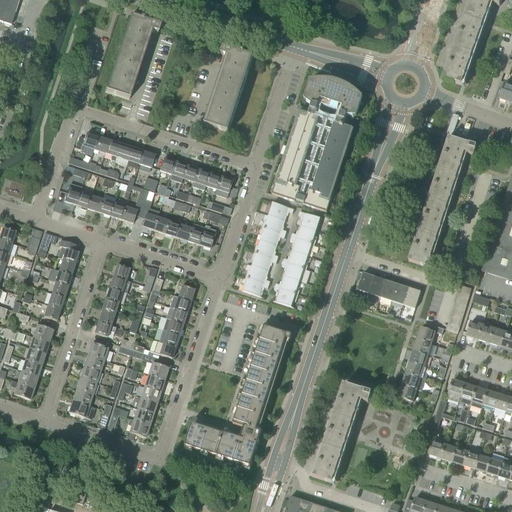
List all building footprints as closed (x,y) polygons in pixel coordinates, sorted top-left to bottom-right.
[(19,0),(0,0),(0,9),(15,14),(19,0)] [(461,86),(477,40),(489,4),(499,7),(501,0),(469,0),(442,80),(461,86)] [(0,23),(11,27),(15,14),(0,9),(0,23)] [(125,99),(140,53),(147,32),(156,35),(159,27),(142,22),(142,20),(139,19),(139,21),(129,18),(104,94),(128,101),(128,100),(125,99)] [(228,134),(250,68),(253,58),(243,55),(244,54),(241,53),(240,54),(223,48),(221,55),(230,58),(208,126),(205,125),(204,126),(228,134)] [(511,60),(508,60),(503,74),(508,75),(511,65),(511,60)] [(315,84),(312,84),(307,100),(313,102),(310,111),(305,110),(303,117),(299,116),(294,131),(293,131),(292,132),(294,132),(288,150),(287,149),(286,150),(288,151),(285,159),(284,158),(283,159),(285,160),(282,168),(281,167),(280,168),(282,169),(280,177),(278,177),(277,177),(279,178),(276,186),(275,186),(274,186),(276,187),(273,195),(272,195),(272,196),(295,203),(295,202),(304,204),(303,206),(327,214),(327,213),(325,212),(328,204),(330,204),(330,203),(328,203),(331,195),(332,195),(333,194),(331,194),(334,185),(335,186),(336,185),(334,185),(337,176),(338,177),(339,176),(337,176),(340,167),(341,168),(342,167),(340,166),(346,149),(347,150),(348,149),(346,148),(351,133),(348,132),(349,129),(345,127),(349,114),(354,115),(359,100),(359,99),(355,96),(352,93),(348,91),(344,88),(339,87),(337,86),(333,85),(329,84),(324,83),(319,83),(315,84)] [(511,104),(511,99),(511,84),(511,86),(504,84),(498,99),(511,104)] [(96,138),(86,134),(84,140),(79,138),(75,150),(81,152),(82,147),(92,151),(96,138)] [(104,154),(108,142),(96,138),(92,151),(104,154)] [(430,259),(432,253),(464,154),(473,157),(477,145),(467,142),(466,145),(448,139),(408,262),(432,270),(435,261),(430,259)] [(115,158),(120,145),(108,142),(104,154),(115,158)] [(126,162),(131,149),(120,145),(115,158),(113,164),(125,167),(126,162)] [(138,166),(142,153),(131,149),(126,162),(138,166)] [(154,157),(142,153),(138,166),(150,169),(154,157)] [(170,176),(174,163),(163,160),(159,172),(170,176)] [(75,167),(86,171),(88,165),(77,162),(75,167)] [(181,180),(185,167),(174,163),(170,176),(169,181),(180,184),(181,180)] [(86,171),(98,175),(100,169),(94,167),(95,166),(89,164),(88,165),(86,171)] [(196,171),(185,167),(181,180),(192,183),(196,171)] [(83,179),(85,174),(74,170),(72,176),(83,179)] [(208,174),(196,171),(192,183),(191,188),(202,192),(204,187),(208,174)] [(216,191),(220,178),(208,174),(204,187),(216,191)] [(225,180),(220,178),(216,191),(214,196),(226,199),(232,181),(231,180),(226,178),(225,179),(225,180)] [(147,192),(150,181),(145,179),(141,191),(147,192)] [(157,183),(150,181),(147,192),(153,194),(157,183)] [(511,278),(511,188),(486,270),(511,278)] [(74,206),(79,193),(67,190),(63,203),(74,206)] [(143,204),(147,192),(141,191),(137,202),(143,204)] [(149,206),(153,194),(147,192),(143,204),(149,206)] [(90,197),(79,193),(74,206),(79,208),(79,209),(80,210),(84,211),(85,211),(85,210),(86,210),(90,197)] [(186,204),(188,196),(177,193),(175,200),(186,204)] [(97,214),(101,201),(90,197),(86,210),(97,214)] [(174,203),(167,200),(163,199),(161,204),(172,208),(174,203)] [(108,217),(113,205),(101,201),(97,214),(108,217)] [(223,207),(211,204),(209,211),(221,215),(223,207)] [(273,205),(268,217),(285,223),(288,214),(292,215),(293,212),(294,212),(294,211),(270,204),(273,205)] [(120,221),(124,208),(113,205),(108,217),(120,221)] [(136,212),(124,208),(120,221),(132,225),(136,212)] [(158,214),(153,212),(151,217),(145,215),(141,228),(152,232),(156,219),(158,214)] [(302,219),(300,228),(316,233),(320,221),(323,221),(299,213),(299,214),(298,217),(302,219)] [(220,218),(208,214),(206,221),(210,222),(211,221),(218,223),(220,218)] [(282,232),(285,223),(268,217),(266,223),(264,222),(262,229),(285,237),(286,233),(282,232)] [(163,235),(167,222),(156,219),(152,232),(163,235)] [(174,239),(178,226),(167,222),(163,235),(174,239)] [(186,243),(190,230),(178,226),(174,239),(186,243)] [(314,238),(316,233),(300,228),(297,237),(292,235),(291,239),(314,246),(317,239),(314,238)] [(2,229),(0,235),(0,241),(11,245),(15,233),(2,229)] [(203,229),(202,234),(197,246),(209,250),(215,232),(203,229)] [(284,241),(285,237),(262,229),(259,236),(262,237),(260,243),(276,248),(279,239),(284,241)] [(197,246),(202,234),(190,230),(186,243),(197,246)] [(29,246),(28,251),(35,253),(38,241),(33,239),(30,247),(29,246)] [(312,254),(314,246),(291,239),(290,242),(294,244),(291,253),(308,258),(309,253),(312,254)] [(11,245),(0,241),(0,254),(7,256),(11,245)] [(41,242),(37,254),(45,256),(49,244),(41,242)] [(76,253),(78,247),(60,242),(58,248),(60,248),(56,260),(61,261),(74,265),(78,253),(76,253)] [(273,257),(276,248),(260,243),(258,248),(256,247),(253,254),(277,262),(278,258),(273,257)] [(306,264),(308,258),(291,253),(288,262),(284,260),(283,264),(306,271),(308,264),(306,264)] [(275,266),(277,262),(253,254),(251,261),(253,262),(252,268),(268,273),(271,264),(275,266)] [(70,277),(74,265),(61,261),(58,273),(70,277)] [(304,279),(306,271),(283,264),(281,267),(286,269),(283,278),(299,283),(301,278),(304,279)] [(116,266),(112,278),(125,282),(129,270),(116,266)] [(265,282),(268,273),(252,268),(250,273),(247,272),(245,280),(268,287),(270,283),(265,282)] [(71,277),(70,277),(58,273),(54,284),(66,288),(68,283),(69,283),(71,282),(72,278),(71,277)] [(368,296),(373,278),(362,275),(356,292),(368,296)] [(35,285),(37,279),(30,276),(28,283),(35,285)] [(142,287),(142,288),(149,290),(153,279),(147,277),(144,288),(142,287)] [(121,294),(125,282),(112,278),(108,289),(121,294)] [(298,289),(299,283),(283,278),(280,287),(276,285),(274,289),(298,296),(300,289),(298,289)] [(379,299),(385,282),(373,278),(368,296),(379,299)] [(156,280),(152,291),(157,293),(161,282),(156,280)] [(267,291),(268,287),(245,280),(243,286),(245,287),(243,293),(241,292),(241,293),(261,299),(260,299),(263,290),(267,291)] [(391,303),(396,286),(385,282),(379,299),(391,303)] [(63,299),(66,288),(54,284),(50,295),(63,299)] [(402,307),(408,289),(396,286),(391,303),(402,307)] [(180,287),(177,299),(190,303),(193,291),(180,287)] [(460,287),(458,293),(469,296),(471,291),(460,287)] [(117,305),(121,294),(108,289),(105,301),(117,305)] [(295,304),(298,296),(274,289),(273,293),(278,294),(275,303),(273,303),(272,303),(293,310),(293,309),(291,309),(293,303),(295,304)] [(420,293),(408,289),(402,307),(414,310),(420,293)] [(467,302),(469,296),(458,293),(456,298),(467,302)] [(64,300),(63,299),(50,295),(47,307),(59,311),(61,305),(62,306),(63,305),(65,301),(64,300)] [(474,296),(472,304),(479,306),(482,298),(474,296)] [(465,307),(467,302),(456,298),(454,304),(465,307)] [(482,298),(479,306),(487,309),(490,301),(482,298)] [(186,314),(190,303),(177,299),(173,310),(186,314)] [(114,316),(117,305),(105,301),(101,312),(114,316)] [(464,313),(465,307),(454,304),(453,309),(464,313)] [(56,322),(59,311),(47,307),(43,318),(56,322)] [(182,326),(186,314),(173,310),(169,309),(167,315),(165,320),(182,326)] [(462,318),(464,313),(453,309),(451,315),(462,318)] [(114,316),(101,312),(98,323),(110,327),(114,316)] [(13,320),(14,320),(26,324),(28,318),(15,314),(13,320)] [(462,318),(451,315),(449,320),(460,324),(462,318)] [(178,337),(182,326),(165,320),(162,332),(178,337)] [(458,329),(460,324),(449,320),(447,326),(458,329)] [(136,332),(138,324),(134,323),(131,322),(129,329),(136,332)] [(114,334),(115,329),(110,327),(98,323),(96,328),(94,327),(92,334),(106,339),(108,332),(114,334)] [(477,341),(482,326),(470,323),(465,337),(465,338),(465,339),(466,340),(471,341),(472,341),(473,340),(477,341)] [(420,329),(416,341),(431,346),(434,335),(441,337),(443,331),(424,325),(422,330),(420,329)] [(457,335),(458,329),(447,326),(446,331),(457,335)] [(489,345),(493,330),(482,326),(477,341),(489,345)] [(35,327),(31,339),(48,345),(52,332),(35,327)] [(287,336),(265,328),(233,426),(236,427),(233,437),(197,426),(199,421),(194,420),(192,425),(185,447),(217,457),(251,468),(258,446),(261,437),(262,433),(257,432),(286,341),(291,342),(292,337),(287,335),(287,336)] [(8,340),(11,332),(4,330),(2,338),(8,340)] [(500,348),(505,333),(493,330),(489,345),(500,348)] [(17,334),(11,332),(8,340),(14,342),(17,334)] [(175,348),(178,337),(162,332),(158,343),(175,348)] [(511,352),(511,350),(511,335),(505,333),(500,348),(511,352)] [(131,351),(135,340),(129,338),(127,343),(122,341),(120,348),(130,351),(131,351)] [(45,356),(48,345),(31,339),(28,351),(45,356)] [(427,358),(431,346),(416,341),(412,353),(427,358)] [(171,360),(175,348),(158,343),(156,342),(152,354),(171,360)] [(90,345),(86,357),(103,362),(107,350),(90,345)] [(133,346),(132,351),(142,354),(143,349),(133,346)] [(130,351),(120,348),(118,354),(128,357),(130,351)] [(41,367),(45,356),(28,351),(24,362),(41,367)] [(131,351),(130,351),(128,357),(142,361),(144,355),(131,352),(131,351)] [(423,369),(427,358),(412,353),(408,365),(423,369)] [(99,374),(103,362),(86,357),(83,368),(99,374)] [(37,379),(41,367),(24,362),(20,373),(37,379)] [(151,365),(147,377),(164,382),(168,370),(151,365)] [(421,375),(423,369),(408,365),(405,376),(424,382),(426,377),(421,375)] [(96,385),(99,374),(83,368),(79,380),(96,385)] [(37,379),(20,373),(17,385),(34,390),(37,379)] [(424,382),(405,376),(401,387),(416,392),(421,393),(424,382)] [(160,394),(164,382),(147,377),(143,388),(160,394)] [(92,397),(96,385),(79,380),(75,391),(92,397)] [(457,404),(463,385),(452,381),(446,400),(457,404)] [(34,390),(17,385),(11,383),(10,388),(15,390),(13,396),(30,402),(34,390)] [(331,484),(336,469),(358,401),(368,404),(372,392),(362,388),(361,391),(343,385),(312,478),(331,484)] [(470,403),(475,388),(463,385),(457,404),(463,406),(465,401),(470,403)] [(412,404),(416,392),(401,387),(397,399),(412,404)] [(156,405),(160,394),(143,388),(140,399),(156,405)] [(475,388),(470,403),(471,403),(470,407),(481,411),(483,406),(487,392),(487,391),(487,390),(481,388),(480,389),(480,390),(475,388)] [(88,408),(92,397),(75,391),(71,403),(88,408)] [(498,395),(487,392),(483,406),(493,410),(498,395)] [(505,413),(509,399),(498,395),(493,410),(505,413)] [(152,416),(156,405),(140,399),(136,411),(152,416)] [(440,402),(435,417),(440,419),(445,404),(440,402)] [(84,420),(88,408),(71,403),(68,414),(84,420)] [(104,406),(102,413),(108,415),(111,408),(104,406)] [(93,410),(88,408),(84,420),(90,421),(93,410)] [(113,409),(111,416),(117,418),(119,411),(113,409)] [(149,428),(152,416),(136,411),(132,422),(149,428)] [(103,432),(108,415),(102,413),(97,430),(103,432)] [(112,435),(117,418),(111,416),(106,433),(112,435)] [(435,435),(440,419),(435,417),(430,433),(435,435)] [(475,422),(465,419),(463,425),(473,428),(475,422)] [(145,439),(149,428),(132,422),(129,421),(128,427),(130,427),(128,434),(145,439)] [(439,460),(444,446),(433,442),(428,457),(439,460)] [(451,464),(456,449),(444,446),(439,460),(451,464)] [(462,467),(467,453),(456,449),(451,464),(462,467)] [(474,471),(479,457),(467,453),(462,467),(474,471)] [(485,474),(490,460),(479,457),(474,471),(485,474)] [(508,481),(511,469),(511,462),(503,459),(501,464),(497,478),(508,481)] [(497,478),(501,464),(490,460),(485,474),(497,478)] [(85,496),(70,491),(66,501),(81,506),(85,496)] [(298,511),(302,502),(290,498),(285,511),(298,511)] [(422,511),(426,503),(415,499),(413,503),(408,501),(404,511),(422,511)] [(310,511),(313,505),(302,502),(298,511),(310,511)] [(435,511),(437,506),(426,503),(422,511),(435,511)]
